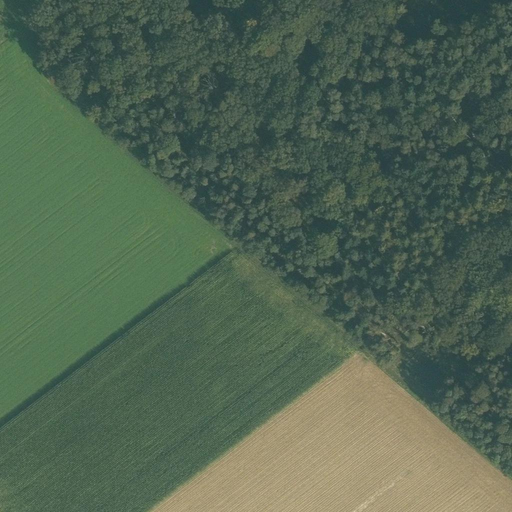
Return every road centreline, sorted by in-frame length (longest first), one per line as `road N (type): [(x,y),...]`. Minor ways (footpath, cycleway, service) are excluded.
road 1 (track): [(32,0),(42,76),(511,472)]
road 2 (track): [(192,0),(511,300)]
road 3 (track): [(320,119),(432,0)]
